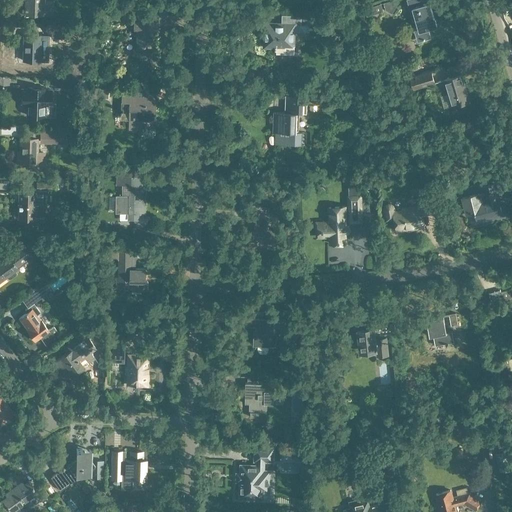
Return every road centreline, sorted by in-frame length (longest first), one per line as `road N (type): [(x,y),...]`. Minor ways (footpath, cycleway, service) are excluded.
road 1 (residential): [(195,284),(384,278),(511,252)]
road 2 (residential): [(195,284),(204,0)]
road 3 (residential): [(190,419),(195,284)]
road 4 (residential): [(55,420),(190,419)]
